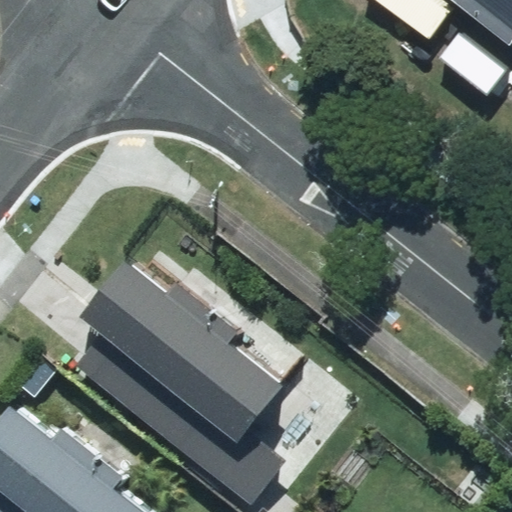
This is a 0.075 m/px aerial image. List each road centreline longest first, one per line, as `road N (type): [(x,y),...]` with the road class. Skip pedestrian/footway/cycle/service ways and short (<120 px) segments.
road 1 (residential): [(117,15),(511,333)]
road 2 (residential): [(0,162),(117,15)]
